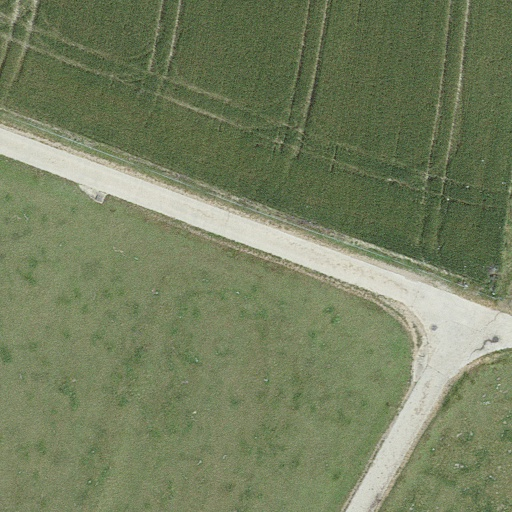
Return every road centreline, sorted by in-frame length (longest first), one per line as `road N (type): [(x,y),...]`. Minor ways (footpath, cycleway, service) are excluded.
road 1 (track): [(511,329),(0,138)]
road 2 (track): [(472,314),(361,511)]
